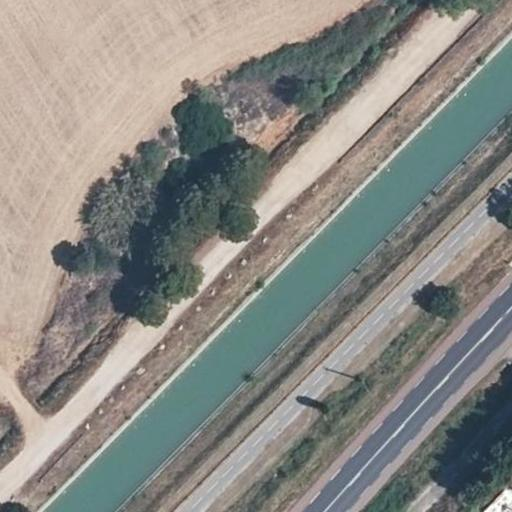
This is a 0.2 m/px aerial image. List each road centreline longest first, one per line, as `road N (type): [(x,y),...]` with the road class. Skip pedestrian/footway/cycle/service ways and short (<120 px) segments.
road 1 (track): [(0,480),(485,0)]
road 2 (secondary): [(322,511),(511,303)]
